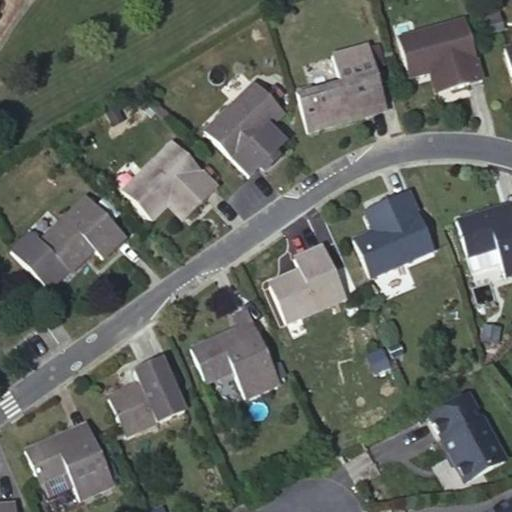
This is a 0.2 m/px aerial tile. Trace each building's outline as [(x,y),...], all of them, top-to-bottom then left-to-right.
[(446,69),(452,91),(482,83),(465,22),(397,40),(408,79),(428,74),(446,69)] [(349,114),(385,104),(368,47),(331,58),(340,87),(312,95),(310,90),(296,94),(308,135),(352,122),(349,114)] [(434,96),(452,91),(446,69),(428,74),(434,96)] [(255,140),(268,128),(283,114),(254,85),(204,134),(248,178),(271,156),(255,140)] [(387,112),(385,104),(349,114),(352,122),(387,112)] [(284,144),(268,128),(255,140),(271,156),(284,144)] [(176,196),(193,213),(217,190),(172,143),(121,192),(150,222),(165,207),(176,196)] [(408,194),(377,208),(386,230),(372,236),(353,245),(369,282),(433,252),(408,194)] [(181,225),(193,213),(176,196),(165,207),(181,225)] [(30,235),(10,254),(47,292),(91,249),(102,260),(125,238),(86,198),(38,244),(30,235)] [(488,223),(511,215),(511,206),(486,215),(488,223)] [(386,230),(377,208),(362,215),(372,236),(386,230)] [(511,276),(511,215),(488,223),(486,215),(455,224),(467,259),(494,251),(503,280),(511,276)] [(286,327),(345,300),(321,249),(292,262),(298,276),(268,290),(286,327)] [(238,330),(219,339),(223,347),(255,333),(248,315),(234,321),(238,330)] [(278,387),(255,333),(223,347),(219,339),(189,352),(205,386),(231,375),(244,402),(278,387)] [(159,361),(131,374),(137,387),(106,402),(124,439),(183,412),(159,361)] [(466,485),(506,463),(470,397),(430,419),(444,443),(443,443),(451,458),(455,460),(458,466),(456,467),(466,485)] [(90,434),(86,426),(53,441),(57,449),(90,434)] [(115,488),(90,434),(57,449),(53,441),(24,454),(41,489),(67,477),(79,504),(115,488)] [(67,477),(41,489),(47,501),(53,505),(62,501),(64,496),(73,492),(67,477)]
